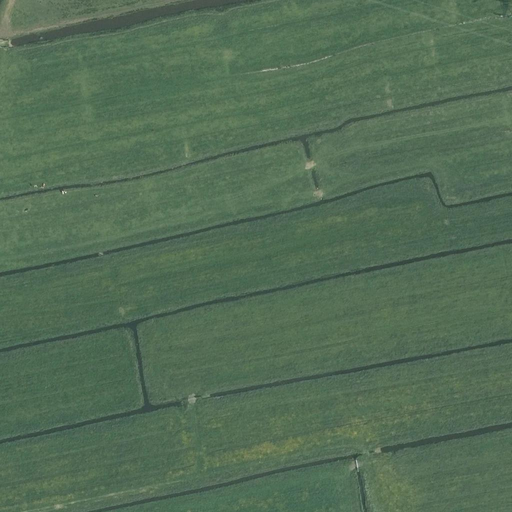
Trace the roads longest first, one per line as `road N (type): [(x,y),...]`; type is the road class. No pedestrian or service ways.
road 1 (track): [(511,117),(329,155),(276,183),(157,224),(0,261)]
road 2 (track): [(37,511),(345,441),(366,453),(379,511)]
road 3 (track): [(193,212),(313,194),(421,164),(469,188),(511,181)]
